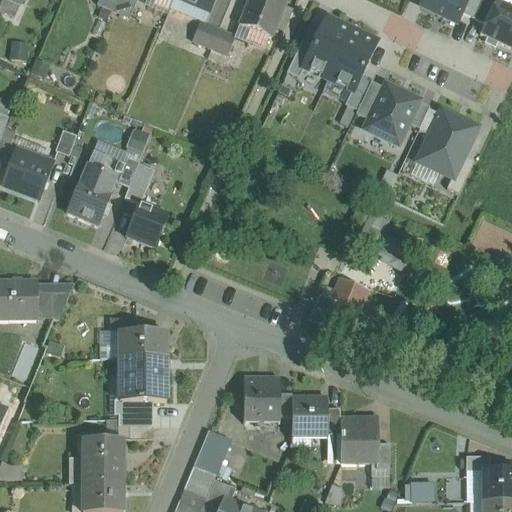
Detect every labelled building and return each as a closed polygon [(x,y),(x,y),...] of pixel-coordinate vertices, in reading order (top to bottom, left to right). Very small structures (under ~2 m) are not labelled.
[(22,0),(1,0),(1,1),(19,9),(22,0)] [(98,0),(96,6),(111,13),(116,0),(98,0)] [(136,1),(133,0),(116,0),(111,13),(128,20),(136,1)] [(215,0),(173,0),(173,1),(209,15),(215,0)] [(284,5),(271,0),(249,0),(239,28),(247,32),(242,44),(263,52),(267,40),(270,41),(284,5)] [(424,0),(422,4),(423,4),(423,11),(424,12),(424,11),(456,27),(468,0),(424,0)] [(511,11),(495,3),(480,36),(480,38),(511,53),(511,11)] [(326,20),(314,46),(302,71),(314,77),(314,76),(327,83),(351,32),(326,20)] [(217,33),(199,25),(191,43),(210,51),(217,33)] [(351,32),(327,83),(353,95),(377,44),(351,32)] [(234,40),(217,33),(210,51),(227,58),(234,40)] [(8,60),(25,63),(28,44),(11,41),(8,60)] [(362,132),(398,149),(420,105),(383,87),(362,132)] [(441,115),(417,165),(452,182),(476,131),(441,115)] [(76,140),(61,134),(53,154),(68,160),(76,140)] [(39,168),(14,159),(16,152),(15,152),(4,190),(40,203),(53,167),(41,163),(39,168)] [(123,170),(92,157),(81,182),(80,182),(66,216),(98,229),(111,196),(110,195),(114,185),(116,186),(123,170)] [(138,168),(126,164),(123,170),(116,186),(116,187),(128,192),(138,168)] [(128,192),(124,202),(138,207),(139,208),(152,174),(138,168),(128,192)] [(139,208),(138,207),(125,240),(154,252),(167,219),(139,208)] [(389,263),(395,253),(398,247),(364,229),(355,246),(389,263)] [(389,263),(386,268),(402,276),(410,260),(395,253),(389,263)] [(341,281),(334,297),(350,303),(339,330),(351,335),(357,322),(369,293),(341,281)] [(37,286),(0,285),(0,322),(37,322),(37,296),(37,286)] [(50,296),(37,296),(37,322),(50,322),(50,296)] [(70,296),(50,296),(50,322),(58,324),(70,296)] [(331,304),(319,299),(309,324),(321,328),(323,323),(339,330),(350,303),(334,297),(331,304)] [(135,322),(109,322),(109,336),(118,336),(118,335),(135,335),(135,322)] [(373,329),(357,322),(351,335),(367,342),(373,329)] [(135,335),(118,335),(118,336),(118,349),(123,349),(123,362),(165,362),(165,335),(135,335)] [(123,362),(118,362),(118,381),(123,381),(123,404),(118,404),(118,405),(136,406),(165,406),(165,362),(123,362)] [(279,382),(243,382),(243,426),(245,426),(245,421),(277,422),(277,427),(279,427),(279,421),(279,398),(279,382)] [(291,398),(279,398),(279,421),(291,421),(291,402),(291,398)] [(326,402),(291,402),(291,421),(291,438),(327,438),(327,413),(327,411),(326,402)] [(136,406),(118,405),(114,405),(114,418),(118,418),(136,418),(136,406)] [(339,413),(327,413),(327,438),(339,438),(339,422),(339,413)] [(136,418),(118,418),(118,430),(128,430),(140,430),(140,418),(136,418)] [(377,422),(339,422),(339,438),(339,467),(370,467),(375,467),(376,467),(377,448),(377,422)] [(140,430),(128,430),(128,444),(152,444),(152,430),(140,430)] [(208,434),(192,471),(215,480),(230,443),(208,434)] [(122,443),(82,443),(82,487),(122,487),(122,443)] [(389,473),(389,448),(377,448),(376,467),(375,467),(375,473),(389,473)] [(440,463),(427,458),(421,473),(434,478),(440,463)] [(489,461),(465,461),(465,475),(481,475),(481,474),(489,474),(489,461)] [(0,467),(0,482),(21,482),(20,467),(0,467)] [(375,473),(375,467),(370,467),(370,492),(389,491),(389,473),(375,473)] [(355,489),(369,488),(368,469),(355,470),(355,489)] [(215,480),(192,471),(188,482),(210,491),(213,484),(215,480)] [(511,505),(511,474),(489,474),(481,474),(481,475),(481,506),(511,505)] [(481,475),(465,475),(465,506),(469,506),(481,506),(481,475)] [(210,491),(188,482),(183,493),(205,502),(210,491)] [(201,511),(220,511),(224,504),(229,506),(235,492),(213,484),(210,491),(205,502),(201,511)] [(403,485),(403,504),(433,504),(432,484),(403,485)] [(121,511),(122,487),(82,487),(82,500),(87,500),(86,511),(121,511)] [(201,511),(205,502),(183,493),(179,504),(197,511),(201,511)]
